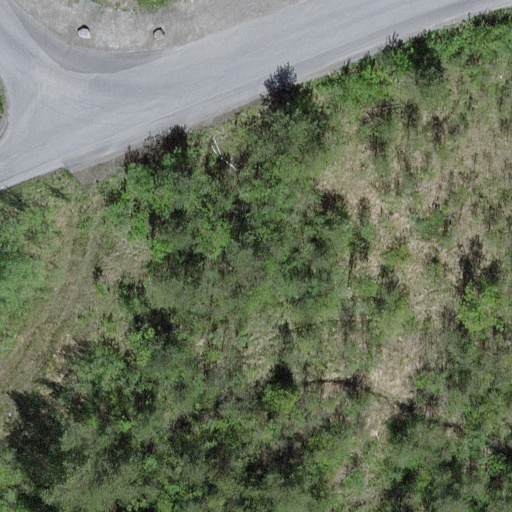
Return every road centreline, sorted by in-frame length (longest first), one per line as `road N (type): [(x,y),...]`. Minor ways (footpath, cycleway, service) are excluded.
road 1 (unclassified): [(383,0),(69,116)]
road 2 (unclassified): [(69,116),(0,11)]
